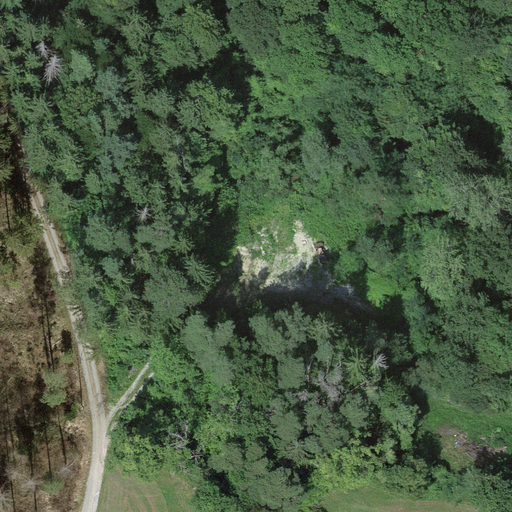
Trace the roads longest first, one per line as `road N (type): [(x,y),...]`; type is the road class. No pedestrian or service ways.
road 1 (track): [(89,511),(104,439),(97,393),(67,273),(0,104)]
road 2 (track): [(104,439),(175,337),(230,279)]
